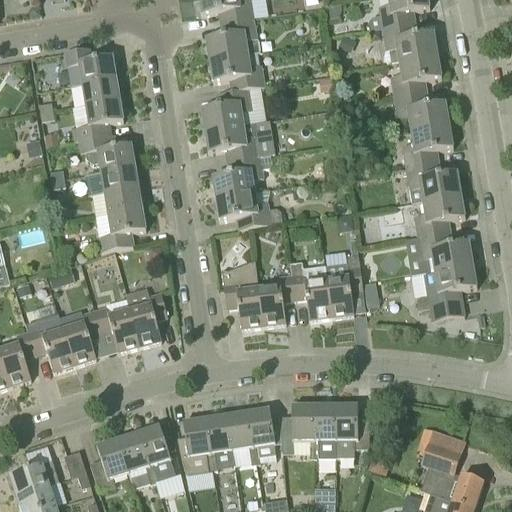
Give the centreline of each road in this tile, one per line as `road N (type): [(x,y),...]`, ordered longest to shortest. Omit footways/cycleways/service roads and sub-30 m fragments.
road 1 (residential): [(207,373),(156,41),(134,24),(0,42)]
road 2 (residential): [(511,385),(358,365),(207,373)]
road 3 (residential): [(511,259),(465,0)]
road 4 (residential): [(207,373),(0,433)]
